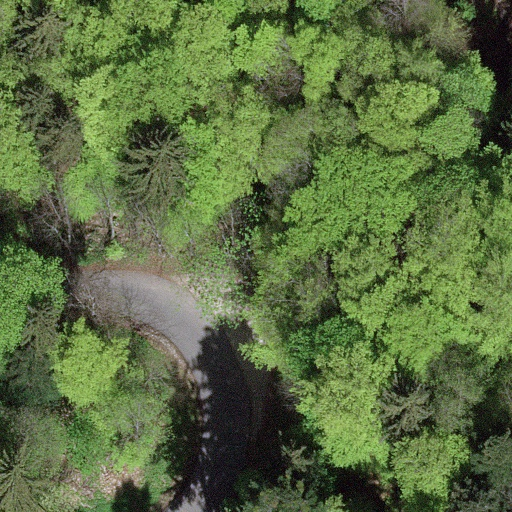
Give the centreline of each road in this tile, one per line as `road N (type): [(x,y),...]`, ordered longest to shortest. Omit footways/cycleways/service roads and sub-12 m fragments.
road 1 (unclassified): [(0,294),(124,295),(175,312),(199,334),(216,368),(226,439),(219,470),(192,511)]
road 2 (track): [(199,334),(480,173)]
road 3 (track): [(480,173),(474,0)]
